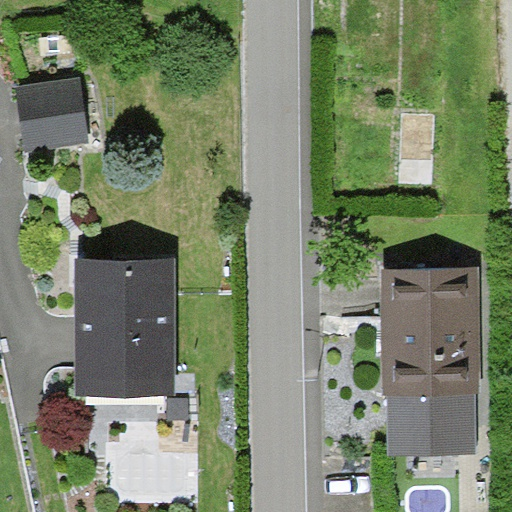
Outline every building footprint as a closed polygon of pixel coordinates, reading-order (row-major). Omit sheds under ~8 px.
[(21,86),(29,145),(88,137),(80,78),(21,86)] [(400,181),(434,183),(436,112),(403,111),(400,181)] [(95,284),(95,261),(85,261),(85,284),(95,284)] [(168,261),(95,261),(95,284),(85,284),(85,309),(86,373),(169,373),(168,261)] [(390,388),(476,386),(474,265),(388,266),(389,326),(390,388)] [(169,373),(86,373),(86,385),(169,384),(169,373)]
